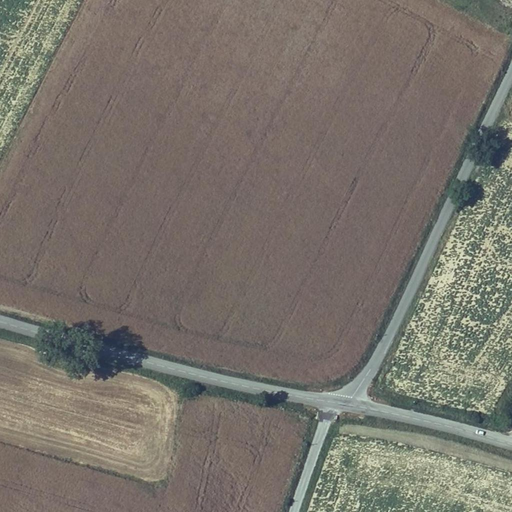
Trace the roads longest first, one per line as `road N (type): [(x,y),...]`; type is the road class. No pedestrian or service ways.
road 1 (unclassified): [(511,73),(373,373),(352,396),(331,403)]
road 2 (tertiary): [(0,320),(331,403)]
road 3 (tertiary): [(331,403),(511,444)]
